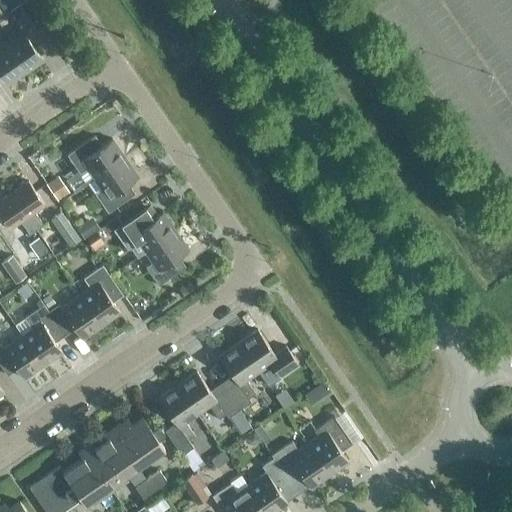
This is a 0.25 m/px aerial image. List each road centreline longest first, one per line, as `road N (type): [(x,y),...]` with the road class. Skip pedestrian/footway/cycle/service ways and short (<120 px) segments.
road 1 (residential): [(0,450),(258,272),(114,62)]
road 2 (tertiary): [(477,374),(218,0)]
road 3 (residential): [(0,141),(114,62)]
road 4 (residential): [(355,511),(467,436)]
